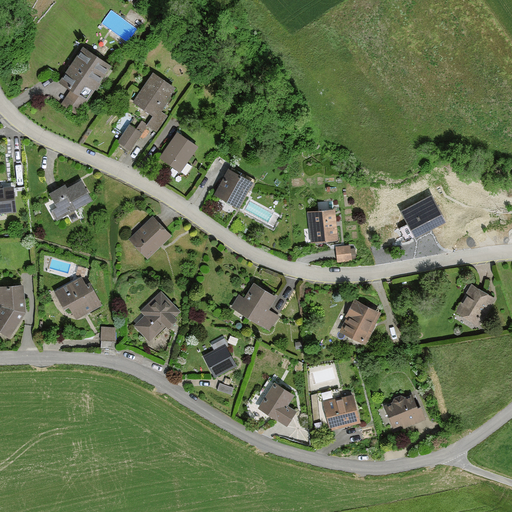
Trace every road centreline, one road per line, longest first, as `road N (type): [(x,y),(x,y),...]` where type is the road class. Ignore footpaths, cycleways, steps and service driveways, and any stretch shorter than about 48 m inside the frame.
road 1 (residential): [(0,100),(29,128),(298,271),(336,276),(511,253)]
road 2 (residential): [(511,410),(438,457),(375,470),(277,448),(122,362),(0,359)]
